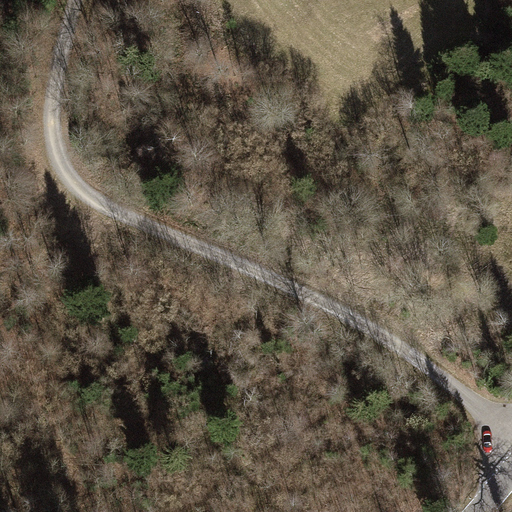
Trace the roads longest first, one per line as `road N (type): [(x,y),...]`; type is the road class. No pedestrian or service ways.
road 1 (track): [(511,436),(351,316),(100,210),(59,165),(51,115),(77,0)]
road 2 (track): [(420,360),(191,511)]
